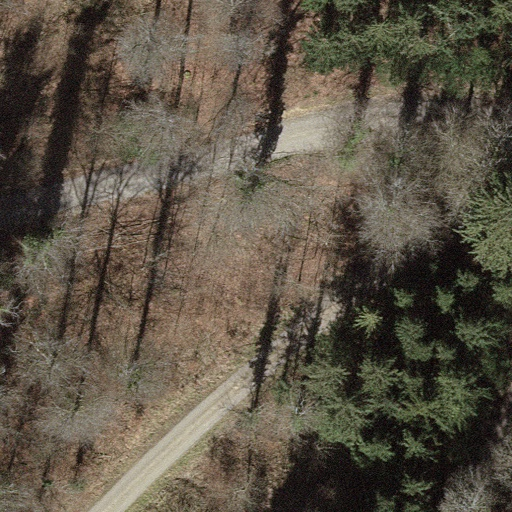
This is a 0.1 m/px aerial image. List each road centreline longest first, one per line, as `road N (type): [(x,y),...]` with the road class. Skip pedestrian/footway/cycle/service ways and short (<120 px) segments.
road 1 (track): [(511,206),(358,283),(123,511)]
road 2 (track): [(0,212),(287,137),(432,114)]
